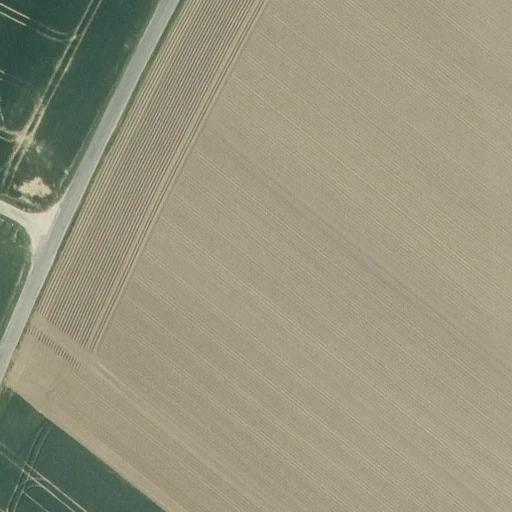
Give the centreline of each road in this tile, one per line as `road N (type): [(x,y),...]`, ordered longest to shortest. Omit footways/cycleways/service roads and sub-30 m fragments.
road 1 (unclassified): [(47,225),(157,0)]
road 2 (unclassified): [(0,353),(47,225)]
